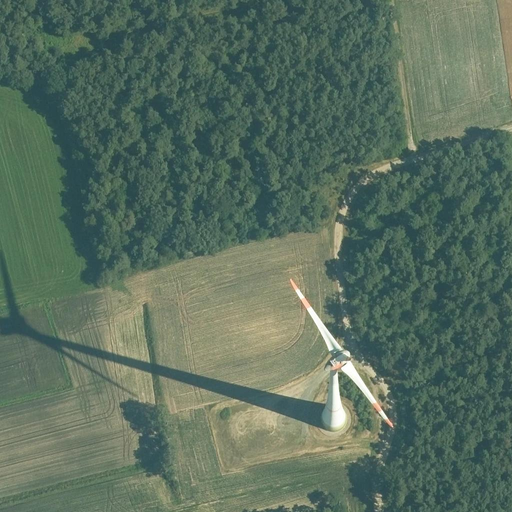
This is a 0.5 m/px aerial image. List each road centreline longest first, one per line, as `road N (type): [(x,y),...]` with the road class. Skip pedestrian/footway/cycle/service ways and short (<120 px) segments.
road 1 (track): [(379,511),(390,396),(339,298),(337,222),(351,187),(409,152)]
road 2 (track): [(511,128),(409,152),(389,0)]
road 3 (track): [(261,0),(121,38),(62,71)]
